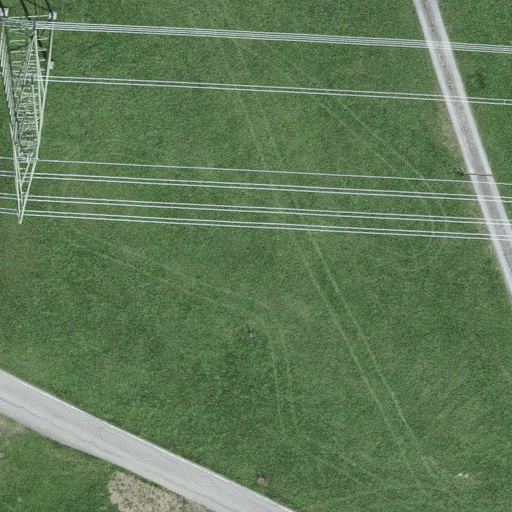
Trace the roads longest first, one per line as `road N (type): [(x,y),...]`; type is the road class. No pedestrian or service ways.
road 1 (track): [(511,268),(431,0)]
road 2 (unclassified): [(0,410),(231,511)]
